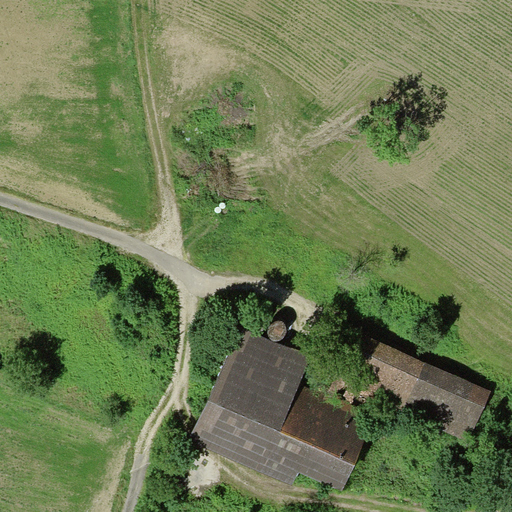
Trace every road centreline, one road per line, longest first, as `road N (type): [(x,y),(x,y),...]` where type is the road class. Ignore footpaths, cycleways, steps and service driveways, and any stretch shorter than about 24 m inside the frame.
road 1 (track): [(169,256),(138,0)]
road 2 (track): [(129,511),(152,440),(179,393),(198,283)]
road 3 (unclassified): [(0,200),(169,256),(198,283)]
